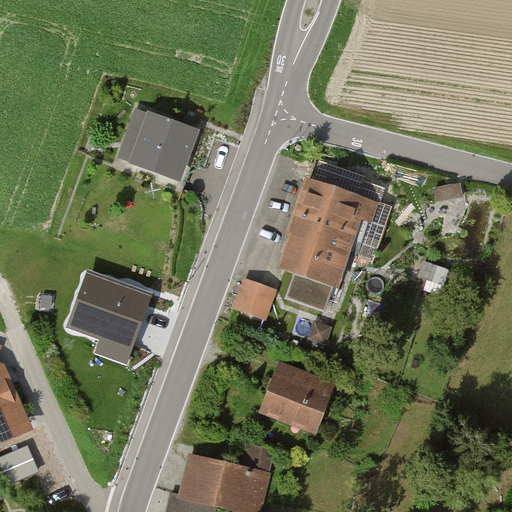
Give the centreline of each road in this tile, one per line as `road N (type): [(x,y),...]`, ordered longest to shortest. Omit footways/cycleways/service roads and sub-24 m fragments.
road 1 (tertiary): [(272,113),(131,511)]
road 2 (track): [(131,510),(109,506),(87,488),(0,300)]
road 3 (residential): [(272,113),(511,173)]
road 4 (tertiary): [(314,0),(272,113)]
